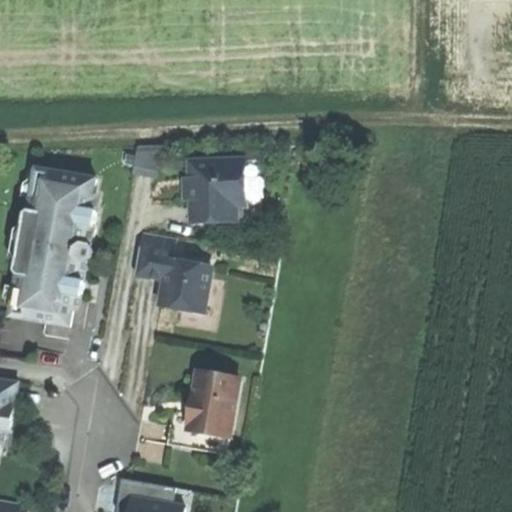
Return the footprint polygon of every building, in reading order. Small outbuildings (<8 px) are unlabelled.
[(134,172),(158,177),(164,146),(138,147),(134,172)] [(247,162),(192,163),(192,180),(185,180),(185,190),(185,203),(193,203),(193,223),(248,222),(247,162)] [(70,326),(73,309),(82,310),(90,251),(99,192),(92,192),(95,175),(71,172),(70,182),(42,178),(37,209),(26,207),(25,212),(23,223),(25,223),(20,257),(18,257),(16,268),(16,273),(25,274),(20,307),(48,311),(47,322),(70,326)] [(177,240),(145,235),(141,257),(138,277),(168,282),(164,309),(205,315),(212,269),(185,264),(185,260),(174,258),(177,240)] [(242,381),(200,374),(196,402),(191,431),(232,438),(242,381)] [(21,385),(0,382),(0,458),(2,459),(4,449),(6,432),(15,433),(21,385)] [(229,456),(232,438),(191,431),(172,428),(169,446),(229,456)] [(14,442),(15,433),(6,432),(4,449),(13,450),(14,442)] [(186,511),(189,503),(173,501),(176,488),(123,478),(118,510),(122,510),(121,511),(186,511)] [(30,511),(32,508),(0,502),(0,511),(30,511)]
